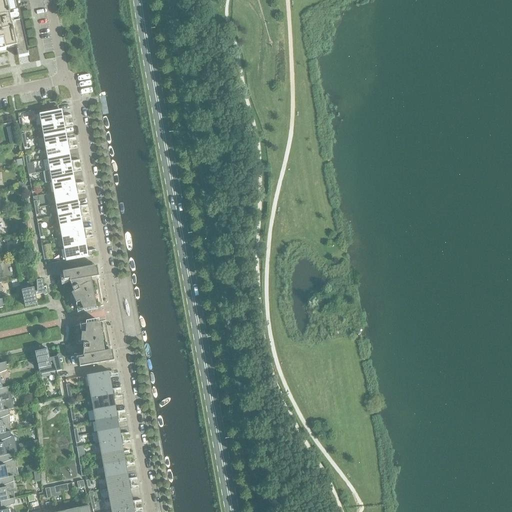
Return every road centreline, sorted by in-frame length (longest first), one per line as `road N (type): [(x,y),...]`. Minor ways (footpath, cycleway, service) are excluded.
road 1 (secondary): [(231,511),(141,0)]
road 2 (residential): [(149,511),(72,83),(64,78)]
